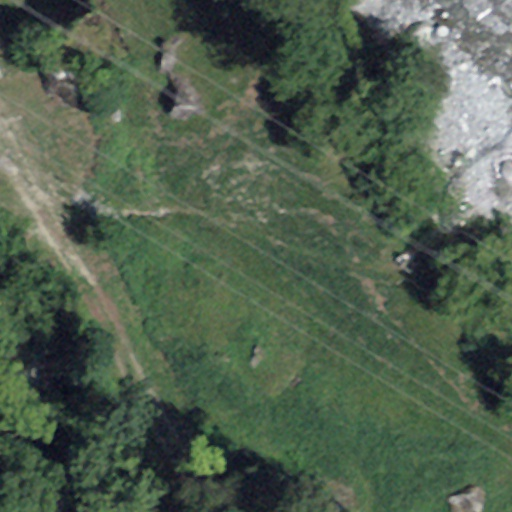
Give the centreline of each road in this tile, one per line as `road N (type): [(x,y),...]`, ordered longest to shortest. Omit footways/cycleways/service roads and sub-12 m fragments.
road 1 (track): [(456,197),(326,214),(115,167),(0,128)]
road 2 (track): [(495,190),(456,197),(194,473),(185,511)]
